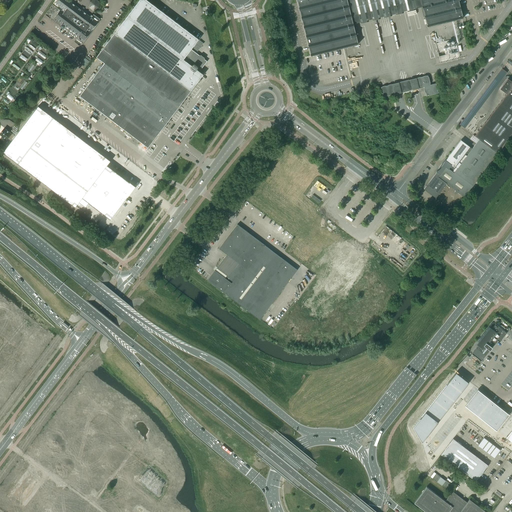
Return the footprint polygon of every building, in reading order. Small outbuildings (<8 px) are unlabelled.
[(91,17),(90,17),(88,15),(68,0),(57,0),(55,2),(59,5),(59,6),(62,9),(61,10),(60,10),(55,17),(61,22),(59,25),(83,44),(99,23),(97,22),(100,19),(93,14),(91,17)] [(97,0),(79,0),(81,1),(81,3),(86,7),(88,6),(91,8),(88,15),(90,17),(93,10),(94,10),(99,8),(100,1),(97,0)] [(199,71),(205,63),(203,61),(204,59),(205,59),(205,58),(204,58),(201,55),(200,55),(199,56),(191,49),(198,39),(146,0),(139,0),(97,56),(96,57),(104,63),(80,95),(148,147),(173,114),(203,74),(199,71)] [(296,0),(311,56),(358,44),(351,16),(415,0),(420,0),(427,27),(463,18),(458,0),(296,0)] [(497,153),(511,133),(511,81),(508,79),(500,89),(507,94),(475,136),(479,139),(497,153)] [(123,171),(38,106),(3,152),(107,231),(126,206),(115,198),(116,197),(113,195),(112,196),(110,195),(111,194),(108,191),(109,190),(102,185),(108,178),(114,182),(123,171)] [(14,136),(17,132),(13,129),(11,131),(12,132),(11,133),(4,128),(0,133),(0,134),(2,136),(2,137),(6,140),(8,137),(11,140),(14,136)] [(464,197),(497,153),(479,139),(472,149),(469,147),(461,140),(446,160),(445,160),(445,161),(444,162),(444,163),(443,164),(442,165),(440,167),(441,167),(440,168),(439,169),(438,170),(437,171),(436,171),(437,172),(424,189),(436,198),(446,183),(464,197)] [(297,270),(281,258),(237,224),(219,248),(227,254),(217,267),(216,267),(214,270),(214,271),(207,280),(259,319),(297,270)] [(478,346),(472,354),(481,361),(490,350),(491,349),(492,348),(492,347),(497,340),(499,342),(507,333),(505,331),(496,324),(495,323),(494,324),(495,325),(491,329),(490,328),(477,344),(477,345),(478,346)] [(456,372),(449,381),(461,391),(464,388),(465,387),(469,382),(456,372)] [(449,381),(442,390),(454,401),(455,400),(458,396),(459,395),(461,391),(449,381)] [(465,406),(466,406),(469,408),(469,409),(470,409),(471,410),(471,411),(484,395),(478,390),(478,389),(465,406)] [(442,390),(434,399),(447,409),(450,406),(451,405),(454,401),(442,390)] [(484,395),(471,411),(472,411),(475,413),(476,414),(477,415),(478,415),(490,399),(485,395),(484,395)] [(434,399),(425,411),(438,421),(441,418),(444,414),(445,413),(447,409),(434,399)] [(490,399),(478,415),(478,416),(481,418),(482,419),(483,420),(484,420),(496,404),(491,400),(490,399)] [(496,404),(484,420),(485,421),(488,423),(488,424),(490,425),(489,425),(490,425),(503,409),(497,405),(496,404)] [(503,409),(490,425),(491,426),(494,428),(495,429),(496,430),(496,431),(509,414),(508,414),(503,410),(503,409)] [(425,412),(413,427),(420,439),(421,439),(422,441),(425,438),(424,438),(425,437),(425,438),(426,436),(429,433),(430,431),(435,425),(436,424),(436,423),(437,423),(438,421),(425,411),(425,412)] [(494,458),(500,450),(484,438),(478,445),(494,458)] [(484,462),(453,439),(441,454),(476,481),(480,475),(483,471),(484,471),(488,465),(484,462)] [(486,511),(469,499),(467,502),(453,491),(445,501),(426,487),(414,503),(425,511),(486,511)]
